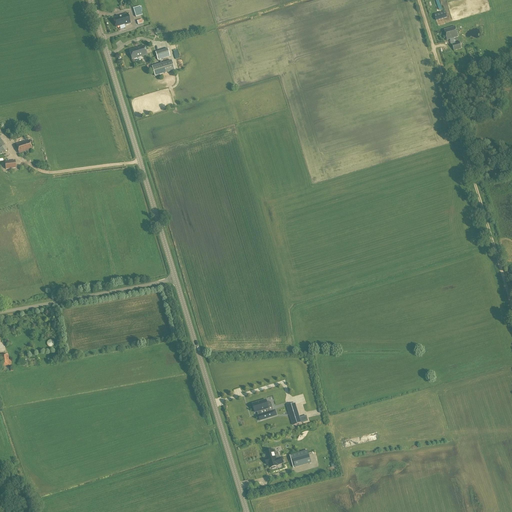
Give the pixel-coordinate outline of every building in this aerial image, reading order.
[(140,6),(138,7),(133,8),(136,17),(143,15),(140,6)] [(434,15),(436,21),(447,18),(445,11),(434,15)] [(127,14),(114,18),(116,27),(124,24),(125,25),(130,24),(127,14)] [(447,40),(450,39),(451,45),(452,45),(454,51),(461,49),(459,42),(458,42),(455,43),(454,40),(454,38),(458,37),(455,27),(444,30),(447,40)] [(132,59),(147,55),(144,46),(129,51),(132,59)] [(155,52),(156,57),(157,61),(159,60),(170,57),(167,49),(155,52)] [(175,71),(171,60),(151,66),(155,77),(175,71)] [(28,151),(32,149),(29,141),(16,145),(19,154),(25,152),(25,153),(28,152),(28,151)] [(6,170),(16,168),(15,160),(5,161),(6,170)] [(9,360),(8,354),(0,355),(0,360),(1,366),(9,365),(9,366),(12,365),(11,360),(9,360)] [(26,367),(26,366),(29,359),(21,356),(18,364),(26,367)] [(267,402),(266,400),(260,402),(256,403),(252,405),(255,413),(258,412),(259,416),(258,416),(260,421),(276,416),(275,411),(269,412),(268,409),(268,408),(268,407),(269,406),(267,402)] [(293,425),(301,423),(295,404),(287,406),(293,425)] [(271,451),(271,450),(267,451),(267,452),(265,453),(267,459),(265,459),(266,465),(271,463),(272,468),(275,467),(275,468),(278,467),(278,466),(279,466),(278,465),(283,463),(282,458),(276,459),(273,450),(271,451)] [(293,469),(311,463),(308,451),(290,456),(293,469)]
